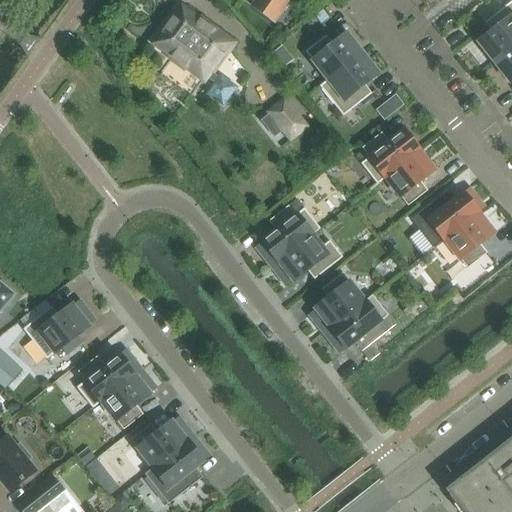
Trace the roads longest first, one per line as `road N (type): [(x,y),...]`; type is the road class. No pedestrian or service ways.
road 1 (residential): [(403,482),(193,217),(174,202),(146,200),(111,226),(105,270),(290,511)]
road 2 (residential): [(383,0),(372,21),(511,198)]
road 3 (residential): [(0,120),(86,0)]
road 4 (residential): [(403,482),(511,399)]
